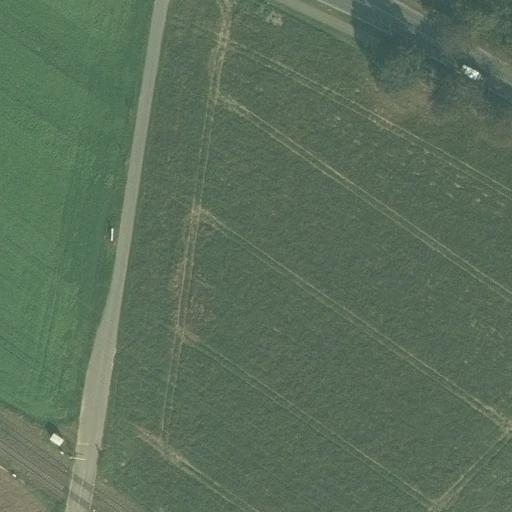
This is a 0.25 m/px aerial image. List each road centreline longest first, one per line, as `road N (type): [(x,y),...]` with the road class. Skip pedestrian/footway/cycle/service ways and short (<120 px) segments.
road 1 (unclassified): [(76,511),(161,0)]
road 2 (primary): [(360,0),(511,86)]
